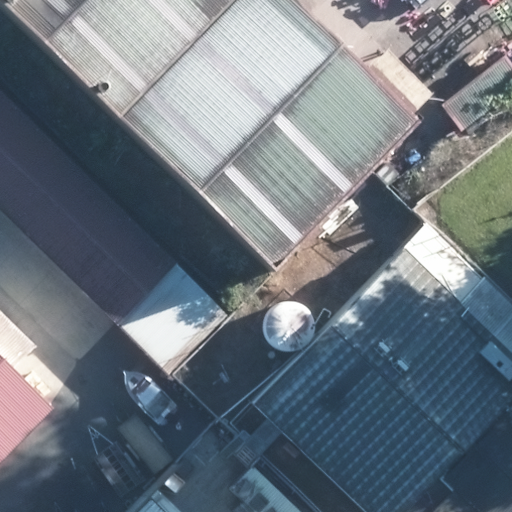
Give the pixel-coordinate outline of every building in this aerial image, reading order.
[(394,126),(267,0),(0,0),(0,32),(246,276),(369,152),(394,126)] [(511,91),(511,79),(498,62),(435,113),(455,137),(511,91)] [(0,223),(107,327),(168,263),(0,100),(0,223)] [(511,511),(511,305),(421,218),(240,409),(348,511),(511,511)] [(0,460),(47,410),(0,366),(0,460)] [(181,511),(158,488),(134,511),(181,511)]
